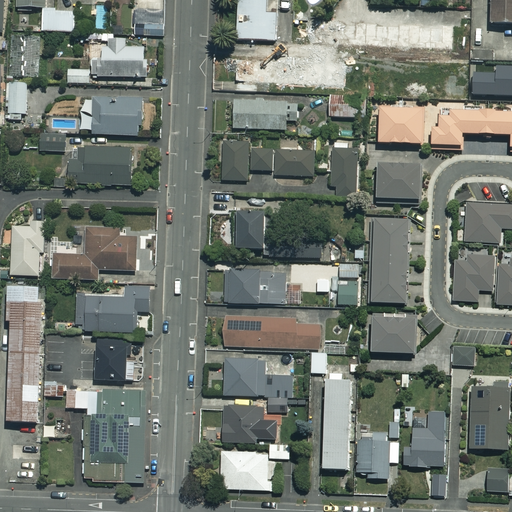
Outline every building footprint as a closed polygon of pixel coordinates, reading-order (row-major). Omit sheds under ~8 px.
[(42,0),(15,0),(15,11),(42,12),(42,0)] [(267,0),(238,0),(237,41),(276,42),(276,15),(267,15),(267,0)] [(511,26),(511,0),(490,0),(490,26),(511,26)] [(163,13),(136,12),(135,37),(163,37),(163,13)] [(75,13),(43,13),(43,33),(75,33),(75,13)] [(433,18),(301,13),(300,43),(432,48),(433,18)] [(24,78),(26,39),(12,38),(11,78),(24,78)] [(26,39),(24,78),(39,79),(40,39),(26,39)] [(126,41),(109,41),(109,49),(102,49),(103,61),(92,61),(92,71),(68,72),(68,85),(92,84),(92,87),(112,86),(112,79),(145,78),(145,49),(126,49),(126,41)] [(385,97),(386,61),(370,60),(369,97),(385,97)] [(511,64),(386,61),(385,97),(511,101),(511,64)] [(344,66),(237,62),(235,92),(257,92),(257,83),(343,87),(344,66)] [(26,85),(8,85),(9,115),(26,115),(26,85)] [(365,120),(366,98),(330,96),(329,118),(365,120)] [(142,101),(94,100),(93,137),(141,138),(142,101)] [(299,104),(234,102),(233,130),(286,131),(286,122),(298,123),(299,104)] [(404,110),(380,109),(378,145),(423,147),(425,103),(404,102),(404,110)] [(511,114),(440,112),(439,131),(432,131),(431,148),(462,148),(463,136),(511,137),(510,150),(511,150),(511,114)] [(26,124),(6,123),(6,132),(26,133),(26,124)] [(65,136),(41,136),(41,152),(65,152),(65,136)] [(249,172),(249,150),(249,144),(224,143),(222,182),(248,182),(249,172)] [(357,143),(333,143),(332,188),(336,188),(336,200),(355,201),(357,143)] [(131,150),(77,149),(77,163),(69,162),(69,186),(131,187),(131,150)] [(249,172),(274,173),(275,151),(249,150),(249,172)] [(275,151),(274,173),(274,176),(314,178),(315,153),(275,151)] [(60,157),(49,157),(50,167),(60,167),(60,157)] [(422,168),(377,167),(377,201),(421,202),(422,168)] [(511,206),(466,205),(465,243),(500,245),(501,230),(511,230),(511,206)] [(266,215),(237,215),(237,251),(266,251),(266,215)] [(409,222),(375,220),(372,305),(406,306),(409,222)] [(45,224),(31,223),(31,228),(13,228),(11,276),(39,278),(41,253),(43,253),(45,224)] [(120,230),(85,230),(85,256),(52,256),(52,280),(99,281),(99,272),(136,273),(137,239),(119,238),(120,230)] [(325,240),(276,238),(275,258),(324,260),(325,240)] [(497,266),(496,293),(495,306),(511,306),(511,253),(503,253),(502,266),(497,266)] [(496,293),(497,266),(497,259),(468,258),(468,264),(455,264),(453,302),(479,303),(480,292),(496,293)] [(352,265),(340,264),(339,278),(351,279),(352,265)] [(272,272),(226,272),(226,306),(287,306),(287,276),(272,276),(272,272)] [(361,282),(339,282),(339,306),(361,306),(361,282)] [(149,289),(126,288),(125,299),(77,297),(76,333),(136,334),(136,313),(149,314),(149,289)] [(43,291),(8,290),(7,324),(11,325),(7,424),(38,425),(43,291)] [(383,315),(372,314),(371,355),(415,356),(417,314),(407,314),(407,322),(382,322),(383,315)] [(295,320),(225,318),(224,348),(320,351),(321,327),(295,326),(295,320)] [(88,339),(87,384),(125,384),(126,340),(88,339)] [(474,350),(455,348),(454,367),(473,368),(474,350)] [(327,355),(312,355),(312,374),(327,375),(327,355)] [(265,362),(225,361),(224,397),(264,398),(265,362)] [(340,376),(327,376),(327,384),(323,384),(321,472),(347,473),(349,384),(340,383),(340,376)] [(293,377),(269,377),(269,417),(288,417),(287,399),(293,399),(293,377)] [(510,382),(494,382),(494,390),(471,389),(469,451),(508,452),(510,382)] [(63,384),(45,384),(45,397),(62,398),(63,384)] [(83,393),(82,482),(144,483),(145,394),(83,393)] [(265,409),(224,407),(223,443),(256,445),(257,428),(264,428),(265,409)] [(399,409),(394,409),(395,423),(390,423),(390,439),(400,439),(399,409)] [(444,415),(428,415),(428,431),(413,431),(413,449),(404,449),(404,467),(443,468),(444,415)] [(56,428),(45,428),(45,439),(56,439),(56,428)] [(387,432),(373,432),(373,435),(362,434),(362,440),(373,441),(373,443),(358,443),(357,475),(368,475),(368,480),(389,481),(390,443),(387,443),(387,432)] [(290,446),(270,446),(270,460),(290,460),(290,446)] [(268,453),(222,452),(221,491),(275,492),(275,464),(268,463),(268,453)] [(487,493),(511,493),(511,475),(507,476),(507,472),(487,472),(487,493)] [(448,484),(437,484),(436,499),(447,499),(448,484)]
